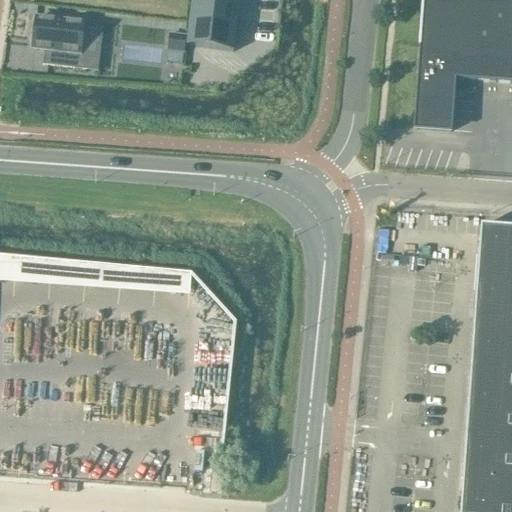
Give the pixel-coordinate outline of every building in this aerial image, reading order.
[(193,0),(189,47),(235,52),(241,0),(193,0)] [(418,79),(414,130),(450,133),(450,131),(454,86),(454,81),(455,81),(474,82),(511,85),(511,0),(421,0),(419,47),(416,79),(418,79)] [(33,23),(32,37),(33,37),(32,49),(44,50),(42,66),(97,73),(103,27),(36,19),(35,23),(33,23)] [(169,36),(167,52),(183,54),(185,38),(169,36)] [(511,511),(511,229),(480,227),(459,511),(511,511)]
